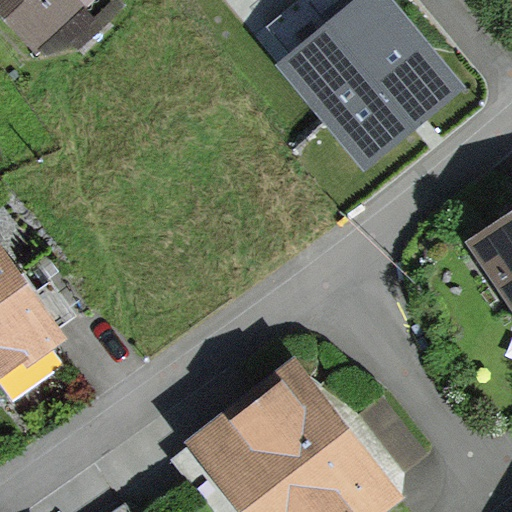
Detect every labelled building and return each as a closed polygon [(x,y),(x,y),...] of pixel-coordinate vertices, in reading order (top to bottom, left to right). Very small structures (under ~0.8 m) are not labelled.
[(0,0),(0,10),(36,48),(80,7),(73,0),(0,0)] [(472,86),(401,0),(293,0),(257,29),(370,168),(472,86)] [(511,218),(477,242),(511,294),(511,218)] [(0,262),(0,370),(51,335),(0,262)] [(290,382),(212,443),(265,511),(355,511),(377,495),(290,382)]
